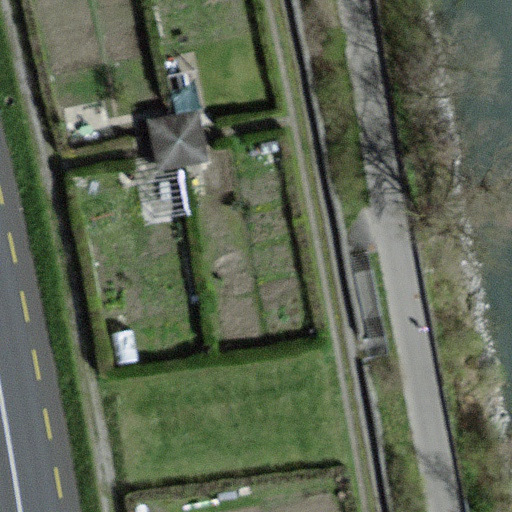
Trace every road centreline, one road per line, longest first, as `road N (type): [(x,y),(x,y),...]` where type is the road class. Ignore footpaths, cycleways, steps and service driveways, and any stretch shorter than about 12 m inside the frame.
road 1 (motorway): [(96,0),(203,511)]
road 2 (motorway): [(332,511),(229,0)]
road 3 (primary): [(0,388),(20,511)]
